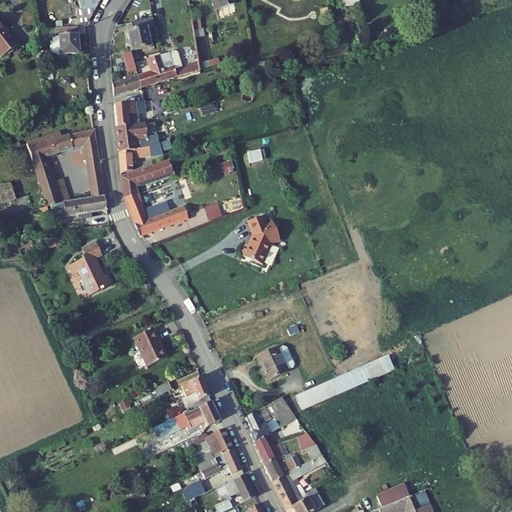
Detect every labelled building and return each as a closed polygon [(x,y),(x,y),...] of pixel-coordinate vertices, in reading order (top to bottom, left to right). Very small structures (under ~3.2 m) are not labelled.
[(92,13),(101,0),(92,0),(82,2),(83,8),(81,8),(82,15),(92,13)] [(213,0),(217,10),(236,2),(234,0),(213,0)] [(198,64),(208,63),(202,18),(192,20),(198,64)] [(131,31),(125,32),(128,53),(148,50),(145,29),(151,28),(149,19),(129,23),(131,31)] [(0,58),(1,60),(17,48),(2,27),(0,28),(0,58)] [(81,28),(35,35),(36,42),(37,46),(50,44),(51,56),(54,58),(61,57),(84,53),(81,28)] [(128,54),(117,57),(117,60),(120,59),(124,75),(133,73),(130,62),(128,54)] [(175,55),(170,56),(174,73),(182,71),(178,56),(175,55)] [(170,56),(158,59),(146,62),(149,74),(134,78),(137,90),(201,73),(200,67),(182,71),(174,73),(170,56)] [(114,94),(114,96),(137,90),(134,78),(111,84),(114,94)] [(144,102),(114,106),(116,127),(128,126),(127,120),(138,119),(138,117),(138,115),(142,114),(143,117),(146,116),(144,102)] [(215,113),(211,103),(201,106),(205,116),(215,113)] [(128,126),(116,127),(120,153),(137,150),(135,139),(147,137),(145,123),(128,126)] [(38,178),(51,174),(46,158),(84,145),(90,182),(102,180),(94,132),(61,138),(60,133),(27,144),(38,178)] [(162,152),(171,149),(169,141),(159,144),(162,152)] [(162,152),(159,144),(150,147),(137,150),(120,153),(119,153),(121,174),(132,171),(132,159),(141,158),(162,155),(162,152)] [(247,154),(250,164),(262,161),(260,151),(247,154)] [(125,199),(138,195),(136,186),(174,174),(174,173),(172,173),(169,162),(170,162),(170,161),(121,177),(125,199)] [(54,182),(51,174),(38,178),(41,186),(54,182)] [(54,182),(61,204),(63,204),(63,203),(71,201),(63,179),(54,182)] [(102,180),(90,182),(91,190),(103,188),(102,180)] [(54,182),(41,186),(47,207),(48,206),(51,206),(61,204),(54,182)] [(0,194),(11,190),(9,184),(0,187),(0,194)] [(103,188),(91,190),(93,198),(104,196),(103,188)] [(0,194),(0,204),(15,200),(11,190),(0,194)] [(125,199),(141,238),(188,219),(183,207),(170,213),(166,203),(143,211),(138,195),(125,199)] [(55,209),(56,214),(58,217),(60,218),(66,217),(66,218),(80,215),(81,219),(92,217),(91,214),(107,211),(104,196),(93,198),(71,201),(63,203),(63,204),(61,204),(51,206),(52,210),(55,209)] [(211,220),(221,217),(216,204),(207,207),(211,220)] [(250,223),(250,225),(254,236),(249,246),(245,245),(244,248),(240,254),(243,255),(242,257),(260,267),(268,253),(271,248),(280,245),(274,226),(268,228),(266,222),(265,219),(250,223)] [(82,257),(84,260),(70,266),(74,276),(79,273),(90,296),(113,286),(108,275),(103,277),(95,260),(103,256),(96,242),(82,249),(85,256),(82,257)] [(28,264),(31,270),(42,265),(39,259),(28,264)] [(160,341),(154,329),(134,338),(147,368),(167,359),(162,348),(160,348),(157,342),(160,341)] [(276,348),(257,357),(269,382),(288,373),(287,371),(293,369),(294,365),(286,348),(282,347),(277,349),(276,348)] [(388,356),(296,397),(302,411),(394,370),(388,356)] [(210,397),(201,378),(181,387),(186,397),(182,398),(186,408),(192,405),(210,397)] [(172,391),(169,383),(154,390),(158,397),(172,391)] [(210,397),(192,405),(194,409),(211,401),(210,397)] [(282,398),(245,419),(252,432),(251,435),(254,444),(253,444),(253,445),(254,445),(255,444),(264,438),(296,418),(282,398)] [(181,415),(177,417),(183,429),(187,428),(188,431),(199,425),(205,422),(206,425),(208,428),(221,421),(212,402),(211,401),(194,409),(184,414),(181,415)] [(177,417),(181,415),(178,408),(177,406),(167,411),(171,420),(177,417)] [(158,441),(183,429),(177,417),(171,420),(152,429),(158,441)] [(202,445),(206,455),(195,461),(200,473),(201,473),(216,465),(213,459),(233,450),(224,429),(213,434),(213,435),(208,437),(207,438),(207,439),(204,440),(205,442),(201,443),(202,445)] [(307,433),(297,437),(302,451),(307,449),(316,446),(307,433)] [(202,435),(188,442),(192,450),(202,445),(201,443),(205,442),(204,440),(207,439),(207,438),(208,437),(202,435)] [(255,444),(254,445),(256,449),(266,443),(264,438),(255,444)] [(192,450),(188,442),(168,451),(170,455),(175,453),(177,457),(192,450)] [(266,443),(256,449),(264,466),(277,458),(279,458),(274,446),(273,446),(272,442),(267,445),(266,443)] [(274,446),(279,458),(283,457),(285,456),(279,444),(274,446)] [(321,456),(316,446),(307,449),(313,460),(321,456)] [(232,476),(243,471),(233,450),(213,459),(216,465),(201,473),(203,477),(205,480),(221,472),(223,476),(231,473),(232,476)] [(292,508),(304,501),(296,486),(295,487),(292,481),(298,478),(326,462),(322,455),(321,456),(313,460),(297,469),(271,482),(286,511),(292,508)] [(285,461),(283,457),(279,458),(277,458),(264,466),(271,482),(297,469),(291,458),(285,461)] [(245,475),(224,485),(230,497),(240,493),(242,495),(245,503),(256,498),(245,475)] [(298,478),(292,481),(295,487),(296,486),(304,501),(309,498),(306,494),(298,478)] [(188,483),(187,479),(177,483),(179,488),(188,485),(188,483)] [(186,502),(205,493),(200,482),(189,487),(183,494),(186,502)] [(124,491),(130,504),(146,497),(140,484),(124,491)] [(404,485),(388,492),(393,504),(409,497),(404,485)] [(405,511),(408,511),(431,511),(423,492),(428,490),(428,489),(409,497),(393,504),(382,509),(378,510),(379,511),(405,511)] [(306,494),(309,498),(304,501),(292,508),(293,511),(315,511),(324,506),(315,490),(306,494)] [(377,497),(382,509),(393,504),(388,492),(377,497)] [(218,511),(224,511),(233,508),(228,498),(225,500),(226,502),(216,506),(218,511)]
